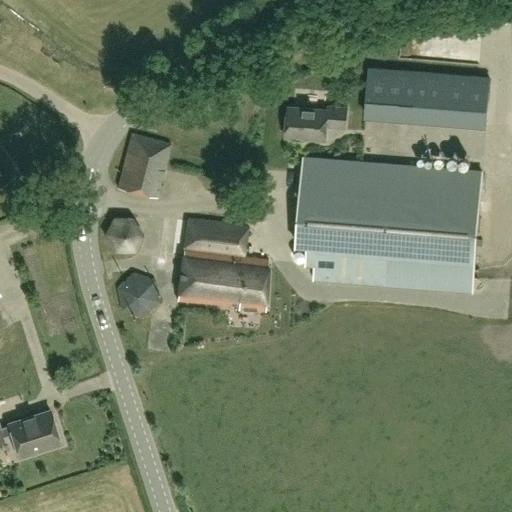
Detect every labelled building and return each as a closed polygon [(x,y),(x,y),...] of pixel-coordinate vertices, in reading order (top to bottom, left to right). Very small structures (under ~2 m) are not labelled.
[(491,79),(370,70),(366,118),(511,128),(511,40),(494,39),(491,79)] [(348,108),(328,106),(328,109),(289,106),(287,138),(327,141),(328,127),(347,129),(348,108)] [(172,142),(133,132),(119,187),(158,197),(172,142)] [(0,149),(0,183),(16,173),(0,149)] [(474,291),(476,259),(483,173),(305,159),(298,244),(308,245),(307,264),(316,264),(315,278),(474,291)] [(137,253),(145,235),(134,217),(113,216),(104,235),(114,253),(137,253)] [(248,226),(188,218),(178,299),(239,307),(239,310),(267,311),(268,258),(244,255),(248,226)] [(22,246),(44,321),(74,313),(56,253),(44,257),(39,241),(22,246)] [(144,318),(161,302),(156,280),(133,273),(116,288),(121,311),(144,318)] [(0,442),(4,441),(2,436),(12,433),(19,456),(62,443),(51,410),(9,423),(9,425),(0,427),(0,442)]
